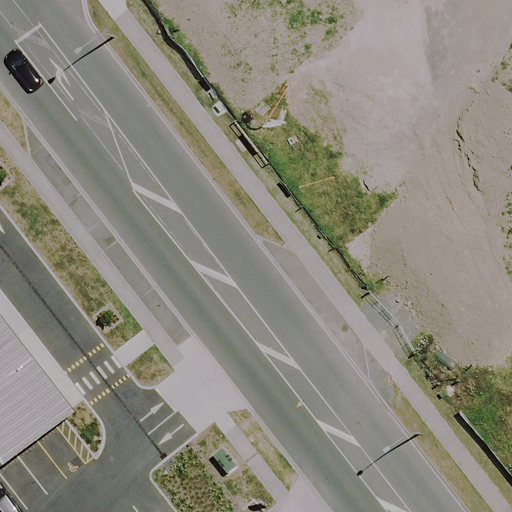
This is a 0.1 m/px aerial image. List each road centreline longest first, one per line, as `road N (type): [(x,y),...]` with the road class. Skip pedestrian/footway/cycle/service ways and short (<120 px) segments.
road 1 (unclassified): [(401,511),(144,182),(110,117),(21,0)]
road 2 (unknown): [(73,511),(244,311)]
